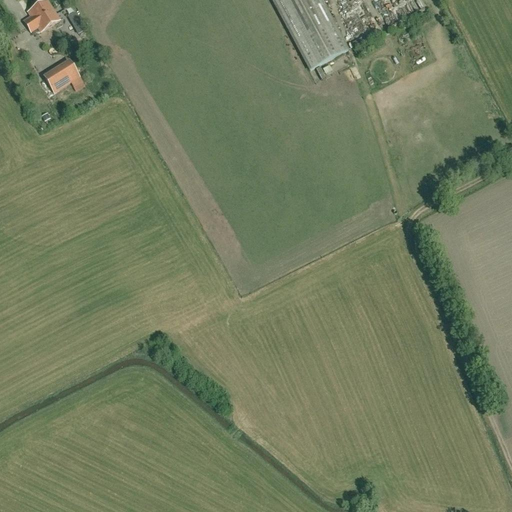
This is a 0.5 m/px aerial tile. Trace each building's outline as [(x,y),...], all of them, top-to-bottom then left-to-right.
[(318,0),(270,0),(308,72),(346,52),(318,0)] [(27,14),(31,19),(23,23),(30,33),(37,29),(40,33),(59,22),(46,2),(27,14)] [(411,14),(419,9),(416,2),(407,7),(411,14)] [(84,88),(70,65),(45,81),(53,94),(69,84),(75,93),(84,88)] [(212,362),(203,372),(215,384),(224,374),(212,362)]
